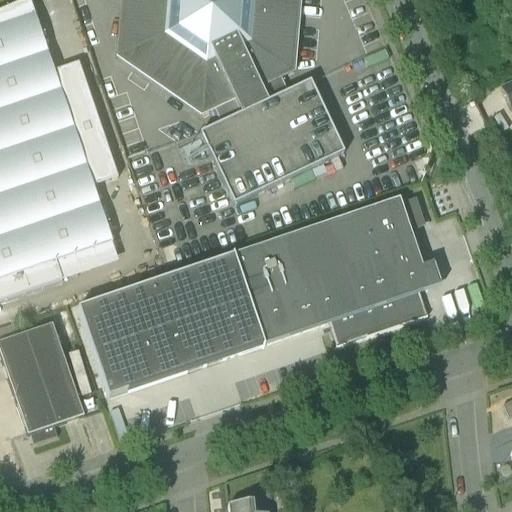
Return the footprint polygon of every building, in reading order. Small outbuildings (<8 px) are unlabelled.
[(31,0),(19,0),(0,8),(0,301),(60,281),(117,262),(111,246),(94,189),(117,181),(77,62),(55,69),(31,0)] [(342,157),(309,85),(287,95),(279,79),(291,73),(297,0),(122,0),(117,59),(202,116),(213,111),(220,127),(198,137),(232,209),(342,157)] [(511,109),(511,82),(498,89),(508,111),(511,109)] [(399,197),(235,252),(265,347),(328,327),(335,349),(334,349),(335,351),(426,319),(426,318),(425,318),(418,294),(441,287),(434,261),(423,265),(399,197)] [(265,347),(235,252),(76,306),(108,402),(265,347)] [(0,345),(0,362),(26,439),(29,439),(32,448),(56,440),(53,430),(83,420),(51,328),(0,345)] [(511,403),(501,408),(507,422),(511,419),(511,403)]
